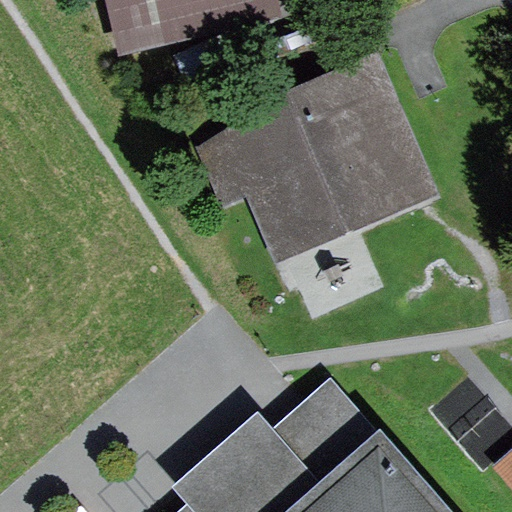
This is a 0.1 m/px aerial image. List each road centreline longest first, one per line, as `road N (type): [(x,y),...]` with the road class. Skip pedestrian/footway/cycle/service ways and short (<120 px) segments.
road 1 (track): [(5,0),(255,376)]
road 2 (residential): [(27,511),(165,407),(274,369)]
